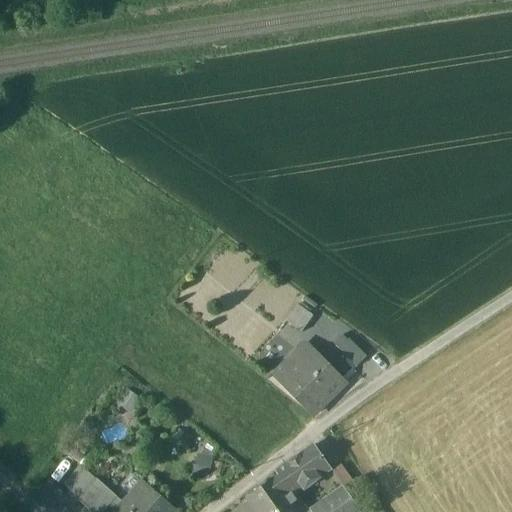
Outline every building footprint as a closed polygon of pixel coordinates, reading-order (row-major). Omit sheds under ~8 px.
[(313,317),(299,307),(287,323),(302,333),(313,317)] [(367,358),(350,341),(348,342),(342,336),(334,345),(357,368),(367,358)] [(346,385),(316,355),(307,364),(304,360),(304,361),(296,353),(274,375),(315,416),(346,385)] [(314,447),(277,473),(280,479),(281,478),(291,493),(328,466),(314,447)] [(344,489),(345,490),(354,485),(342,466),(332,473),(343,490),(344,489)] [(280,479),(246,504),(252,511),(304,511),(291,493),(281,478),(280,479)] [(97,481),(80,500),(90,508),(107,490),(97,481)] [(343,490),(311,511),(360,511),(345,490),(344,489),(343,490)] [(104,511),(117,498),(107,490),(90,508),(93,511),(104,511)] [(135,497),(131,502),(135,505),(139,501),(135,497)] [(152,511),(139,501),(135,505),(129,511),(152,511)]
